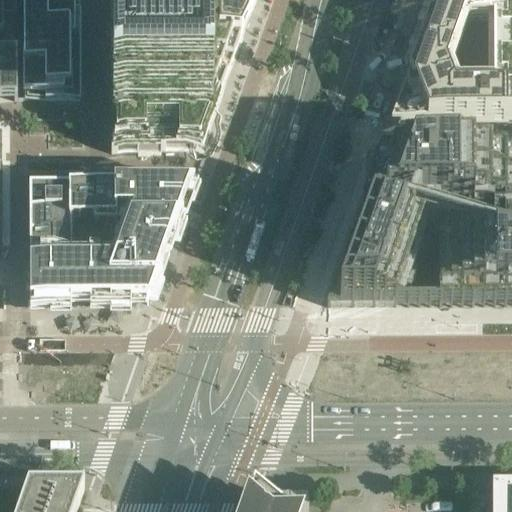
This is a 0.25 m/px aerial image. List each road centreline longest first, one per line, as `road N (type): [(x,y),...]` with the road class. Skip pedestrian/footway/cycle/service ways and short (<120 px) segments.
road 1 (tertiary): [(324,0),(167,431)]
road 2 (tertiary): [(221,431),(375,0)]
road 3 (tertiary): [(221,431),(511,430)]
road 4 (tertiary): [(0,432),(167,431)]
